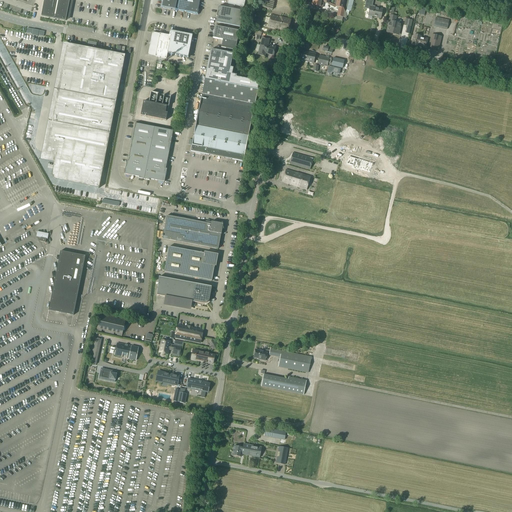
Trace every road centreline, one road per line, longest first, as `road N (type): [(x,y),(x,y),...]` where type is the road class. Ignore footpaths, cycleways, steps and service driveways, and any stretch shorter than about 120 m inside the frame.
road 1 (unclassified): [(209,462),(466,511)]
road 2 (unclassified): [(171,195),(126,186),(116,175),(144,16)]
road 3 (unclassified): [(511,76),(295,29)]
road 4 (tertiary): [(252,212),(295,29)]
road 5 (unclassified): [(171,195),(204,28)]
road 6 (unknown): [(215,422),(76,391)]
road 7 (unclassified): [(232,324),(215,317),(235,209)]
road 8 (residential): [(222,374),(160,362),(140,371),(100,364)]
